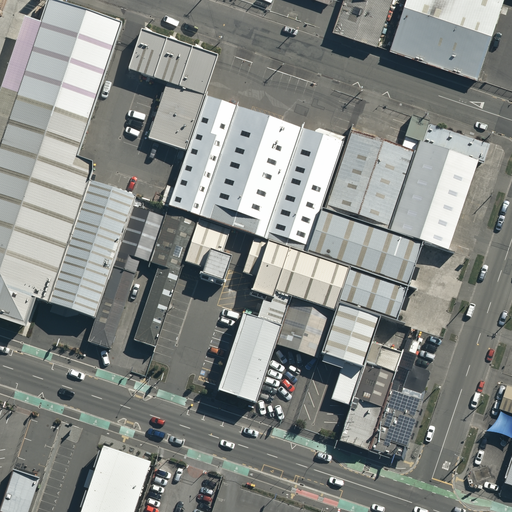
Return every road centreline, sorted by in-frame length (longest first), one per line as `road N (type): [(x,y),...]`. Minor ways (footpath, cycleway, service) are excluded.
road 1 (tertiary): [(422,506),(0,364)]
road 2 (residential): [(155,0),(511,119)]
road 3 (residential): [(511,242),(422,506)]
